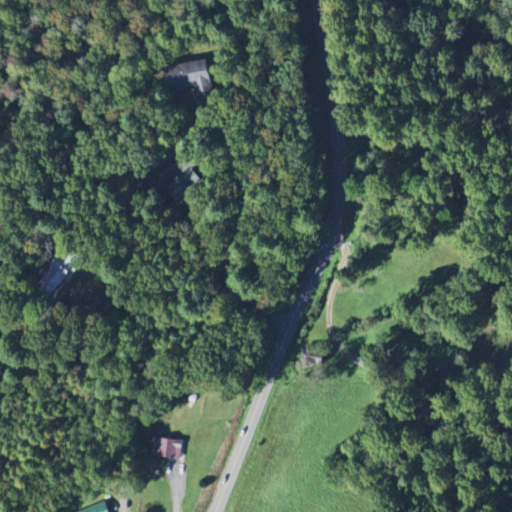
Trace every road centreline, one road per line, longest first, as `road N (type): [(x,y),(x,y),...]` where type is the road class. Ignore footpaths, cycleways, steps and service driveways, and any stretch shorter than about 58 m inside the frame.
road 1 (residential): [(215,511),(334,230),(340,121),(319,0)]
road 2 (residential): [(288,335),(240,295),(229,238),(243,166),(206,121),(187,126),(148,172),(81,175),(0,252)]
